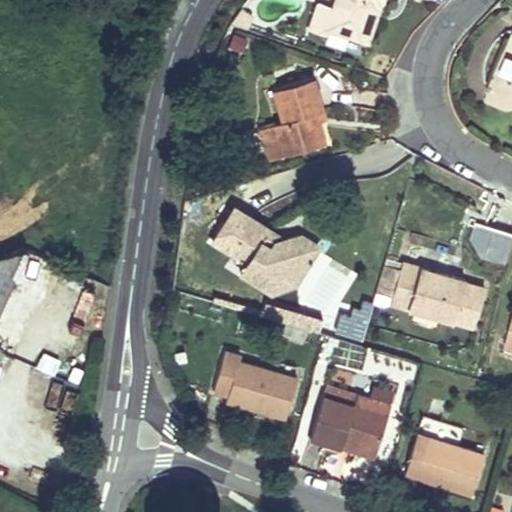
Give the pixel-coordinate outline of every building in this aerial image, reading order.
[(380,0),(334,0),(331,8),(317,3),(309,28),(325,34),(327,29),(360,40),(372,3),(379,5),(380,0)] [(372,3),(360,40),(367,42),(379,5),(372,3)] [(274,125),(283,155),(325,143),(318,119),(316,113),(323,110),(312,77),(271,90),(281,122),(274,125)] [(323,110),(316,113),(318,119),(325,117),(323,110)] [(274,125),(259,129),(268,160),(283,155),(274,125)] [(273,242),(265,238),(270,229),(235,207),(214,242),(248,262),(241,272),(271,290),(283,270),(307,265),(309,262),(311,263),(314,259),(312,258),(314,254),(311,241),(300,234),(284,238),(275,240),(273,242)] [(505,266),(511,241),(511,232),(475,222),(466,255),(505,266)] [(284,238),(270,229),(265,238),(273,242),(275,240),(284,238)] [(319,246),(311,241),(314,254),(319,246)] [(0,308),(26,248),(0,256),(0,308)] [(390,300),(401,264),(386,260),(375,296),(390,300)] [(464,279),(401,261),(401,264),(390,300),(389,303),(472,327),(484,287),(464,282),(464,279)] [(307,265),(283,270),(271,290),(295,285),(307,265)] [(341,305),(340,337),(365,338),(366,306),(341,305)] [(47,349),(72,356),(79,329),(54,323),(47,349)] [(227,393),(225,399),(285,416),(296,376),(238,359),(239,353),(224,349),(213,388),(227,393)] [(53,374),(59,359),(42,351),(35,366),(53,374)] [(386,415),(322,396),(309,439),(340,448),(342,441),(375,452),(386,415)] [(483,454),(416,433),(403,474),(470,494),(483,454)] [(375,452),(342,441),(340,448),(373,458),(375,452)]
